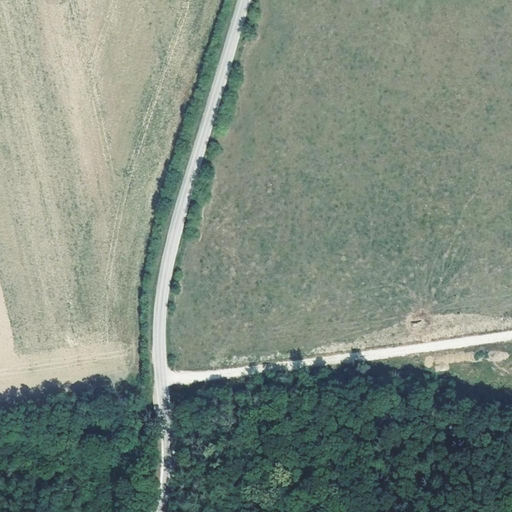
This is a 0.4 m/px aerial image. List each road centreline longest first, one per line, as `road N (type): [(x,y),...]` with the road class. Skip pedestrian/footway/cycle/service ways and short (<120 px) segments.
road 1 (unclassified): [(245,0),(165,277),(159,339),(169,511)]
road 2 (track): [(0,441),(166,412)]
